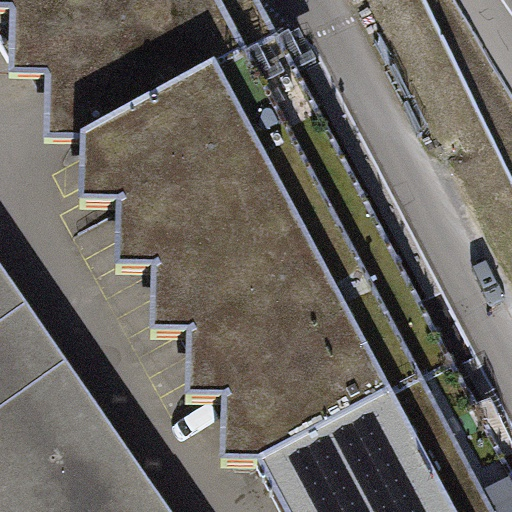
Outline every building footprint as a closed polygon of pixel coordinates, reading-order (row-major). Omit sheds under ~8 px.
[(150,345),(187,346),(383,238),(277,39),(245,56),(214,0),(0,0),(0,19),(10,20),(9,83),(45,85),(44,149),(81,149),(79,213),(117,216),(116,279),(151,281),(150,345)] [(214,0),(245,56),(277,39),(255,0),(214,0)] [(279,511),(511,511),(511,475),(383,238),(187,346),(185,409),(222,410),(220,473),(259,474),(279,511)] [(167,511),(0,270),(0,379),(14,401),(90,511),(167,511)] [(0,410),(14,401),(0,379),(0,410)] [(90,511),(14,401),(0,410),(0,511),(90,511)]
